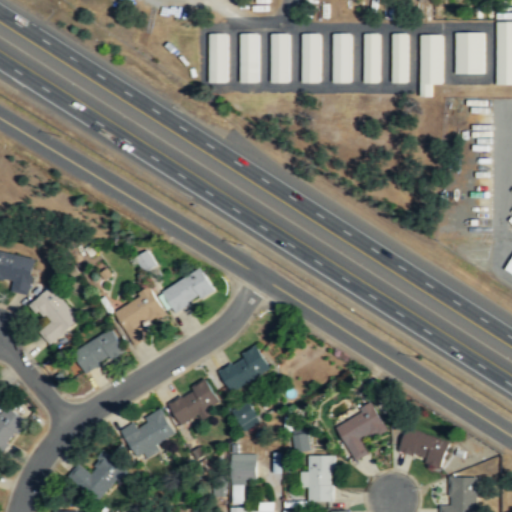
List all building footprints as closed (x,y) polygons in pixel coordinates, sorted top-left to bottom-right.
[(511,20),(495,21),(495,84),(511,84),(511,20)] [(454,74),(483,73),(482,31),(453,32),(454,74)] [(227,33),(208,32),(207,81),(226,81),(227,33)] [(258,82),(258,32),(239,32),(239,82),(258,82)] [(319,32),(300,33),(301,83),(319,82),(319,32)] [(270,82),(288,82),(289,33),(270,33),(270,82)] [(350,33),(331,33),(332,82),(351,82),(350,33)] [(362,83),(378,83),(379,33),(363,33),(362,83)] [(391,82),(407,83),(407,33),(391,33),(391,82)] [(441,83),(442,34),(419,34),(419,97),(431,97),(431,83),(441,83)] [(11,292),(28,295),(36,257),(0,249),(0,278),(13,281),(11,292)] [(156,265),(147,249),(134,256),(143,272),(156,265)] [(214,289),(201,267),(162,291),(176,313),(214,289)] [(52,287),(31,304),(47,324),(40,330),(51,343),(79,320),(52,287)] [(114,310),(134,345),(153,334),(148,325),(166,315),(151,288),(114,310)] [(113,329),(73,351),(85,373),(125,352),(113,329)] [(271,369),(258,346),(218,368),(231,391),(271,369)] [(182,426),(221,406),(208,380),(168,400),(182,426)] [(249,400),(229,409),(240,431),(259,422),(249,400)] [(0,457),(28,422),(7,406),(0,415),(0,457)] [(370,453),(364,441),(385,431),(373,406),(335,425),(353,462),(370,453)] [(177,435),(162,408),(122,429),(136,457),(177,435)] [(310,449),(307,428),(292,430),(295,451),(310,449)] [(443,464),(449,440),(405,429),(399,454),(443,464)] [(88,470),(81,463),(68,475),(96,503),(128,471),(108,451),(88,470)] [(243,486),(243,481),(256,481),(256,454),(232,454),(232,486),(243,486)] [(335,454),(309,454),(309,470),(300,470),(300,488),(309,487),(309,500),(335,500),(335,454)] [(440,511),(476,511),(477,476),(450,475),(450,504),(440,504),(440,511)] [(273,511),(273,502),(259,503),(259,510),(231,510),(231,511),(273,511)]
